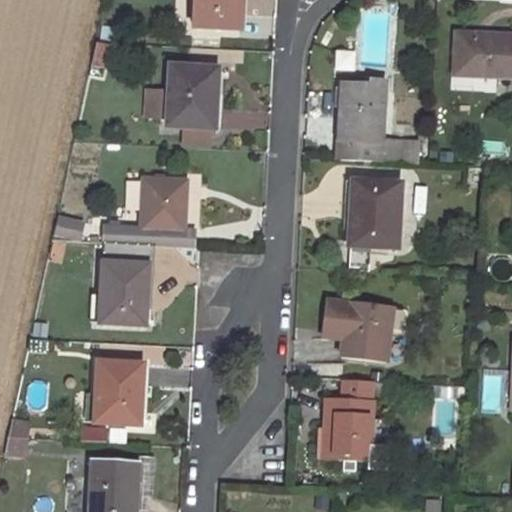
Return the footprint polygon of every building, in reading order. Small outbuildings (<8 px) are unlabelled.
[(243,0),(198,0),(197,36),(243,37),(243,0)] [(511,42),(459,40),(456,81),(511,84),(511,42)] [(104,73),(111,48),(97,44),(90,70),(104,73)] [(354,73),(355,52),(335,51),(334,72),(354,73)] [(222,72),(173,70),(171,131),(219,132),(222,72)] [(343,164),(375,165),(402,167),(403,144),(382,143),(386,83),(345,82),(340,147),(344,147),(343,164)] [(476,140),(474,154),(503,157),(504,143),(476,140)] [(403,144),(402,167),(412,167),(414,145),(403,144)] [(271,154),(246,153),(245,170),(270,171),(271,154)] [(138,216),(138,181),(125,181),(126,216),(138,216)] [(107,249),(149,251),(169,251),(169,246),(170,229),(192,230),(194,185),(149,184),(147,229),(108,228),(107,249)] [(401,191),(355,189),(353,253),(398,253),(401,191)] [(55,218),(54,240),(82,241),(83,219),(55,218)] [(201,232),(192,230),(170,229),(169,246),(199,248),(201,232)] [(149,251),(107,249),(104,330),(147,331),(149,251)] [(344,339),(343,357),(392,358),(396,304),(325,301),(323,331),(337,332),(337,338),(344,339)] [(97,424),(142,427),(147,368),(101,364),(97,424)] [(317,464),(322,464),(366,468),(371,396),(393,397),(394,382),(343,380),(342,407),(325,405),(324,428),(319,427),(317,464)] [(6,458),(27,459),(29,422),(8,421),(6,458)] [(139,475),(137,511),(146,511),(147,496),(153,496),(155,459),(140,458),(139,475)] [(137,511),(139,475),(93,473),(91,511),(137,511)]
